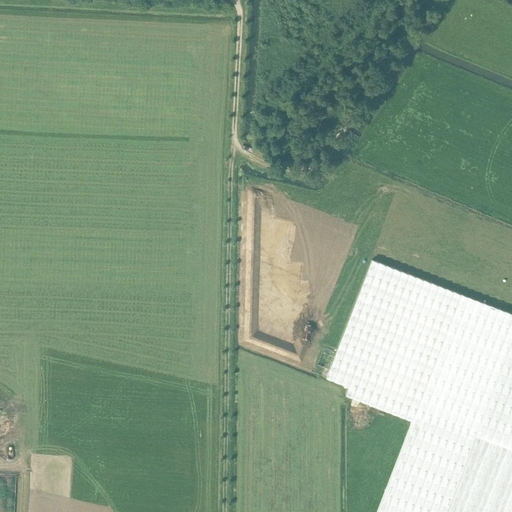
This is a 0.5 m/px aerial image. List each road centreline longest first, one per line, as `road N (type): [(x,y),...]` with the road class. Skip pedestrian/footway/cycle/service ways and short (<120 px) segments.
road 1 (track): [(232,146),(223,511)]
road 2 (track): [(439,0),(315,179),(232,146)]
road 3 (track): [(232,146),(239,0)]
